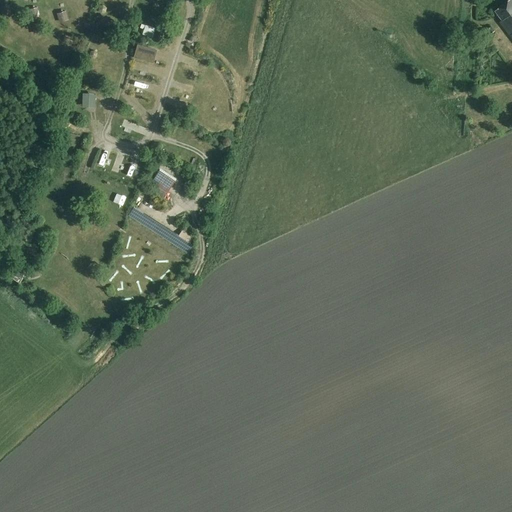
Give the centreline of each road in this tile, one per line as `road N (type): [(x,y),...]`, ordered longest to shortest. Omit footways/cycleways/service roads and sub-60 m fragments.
road 1 (track): [(189,0),(152,134),(134,151),(95,145),(85,175)]
road 2 (track): [(152,134),(204,156),(207,178),(194,217),(202,243)]
road 3 (track): [(107,142),(130,0)]
